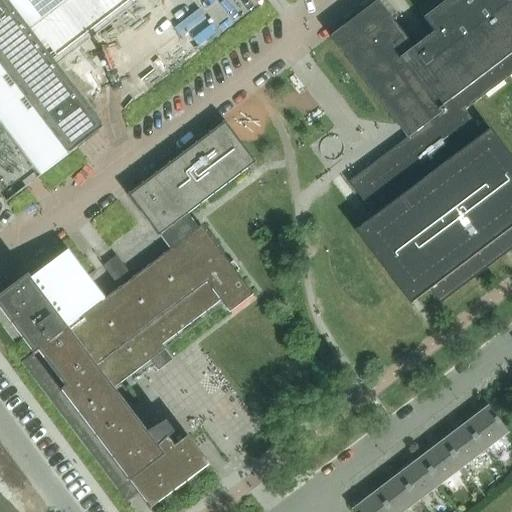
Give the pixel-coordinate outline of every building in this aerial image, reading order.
[(45,173),(104,128),(25,25),(57,0),(0,0),(0,126),(31,167),(37,162),(45,173)] [(389,251),(420,292),(511,223),(511,225),(511,171),(465,110),(511,74),(511,0),(449,0),(423,19),(434,33),(414,48),(378,0),(330,37),(407,139),(430,122),(460,162),(367,232),(385,255),(389,251)] [(257,162),(225,121),(129,194),(160,236),(162,235),(173,249),(135,278),(117,256),(106,265),(121,285),(105,297),(70,251),(33,279),(30,275),(0,298),(0,307),(34,353),(23,362),(129,504),(140,496),(150,509),(209,465),(188,436),(174,447),(168,438),(174,431),(166,420),(140,431),(110,391),(131,375),(151,360),(147,355),(221,299),(230,311),(254,294),(201,225),(191,233),(181,220),(257,162)] [(488,407),(465,424),(485,451),(508,433),(488,407)] [(463,468),(485,451),(465,424),(443,441),(463,468)] [(441,485),(463,468),(443,441),(421,458),(441,485)] [(419,501),(441,485),(421,458),(398,475),(419,501)] [(466,480),(470,477),(463,468),(459,471),(466,480)] [(391,511),(404,511),(419,501),(398,475),(376,492),(391,511)] [(355,511),(391,511),(376,492),(354,509),(355,511)]
